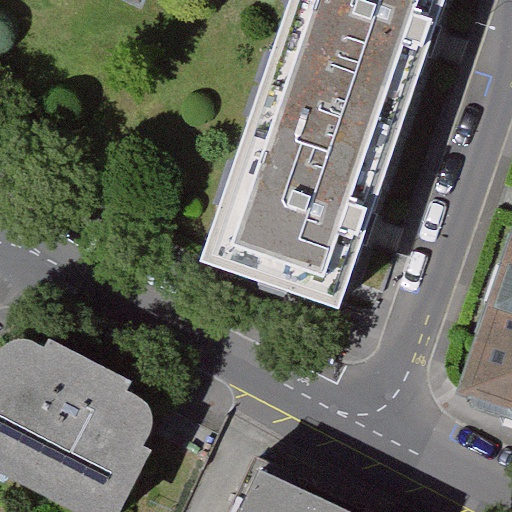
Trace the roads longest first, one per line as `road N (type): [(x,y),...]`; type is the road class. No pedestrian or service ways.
road 1 (residential): [(0,230),(388,439)]
road 2 (residential): [(511,503),(388,439)]
